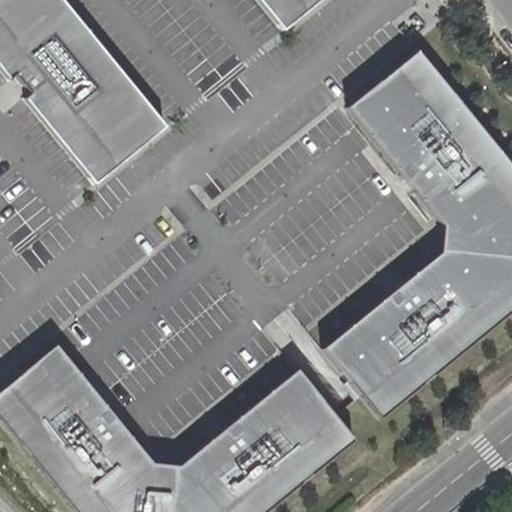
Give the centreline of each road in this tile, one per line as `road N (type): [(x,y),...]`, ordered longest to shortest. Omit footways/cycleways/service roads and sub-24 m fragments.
road 1 (unknown): [(204,141),(89,0)]
road 2 (unknown): [(261,315),(379,226)]
road 3 (unknown): [(209,256),(324,166)]
road 4 (unknown): [(261,315),(155,406)]
road 5 (unknown): [(209,256),(108,341)]
road 6 (unknown): [(85,243),(0,145)]
road 7 (tertiary): [(511,434),(414,511)]
